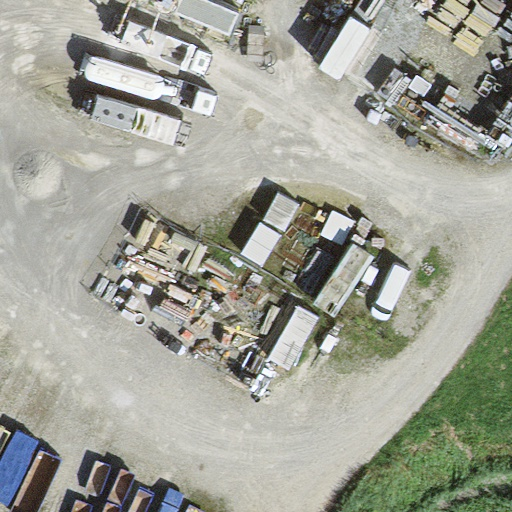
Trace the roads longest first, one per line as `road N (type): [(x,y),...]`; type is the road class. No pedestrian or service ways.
road 1 (unknown): [(69,0),(238,98),(370,150),(511,189)]
road 2 (unknown): [(0,277),(101,307),(328,487)]
road 3 (track): [(511,225),(310,511)]
